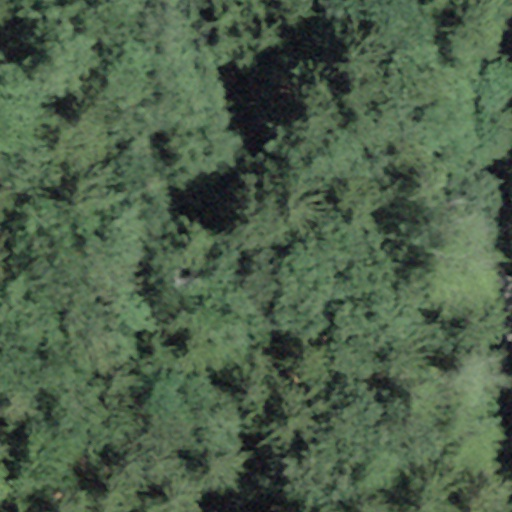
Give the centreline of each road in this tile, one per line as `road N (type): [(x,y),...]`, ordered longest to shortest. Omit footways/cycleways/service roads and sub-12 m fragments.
road 1 (track): [(273,511),(243,436),(223,192),(165,74),(109,0)]
road 2 (unclassified): [(511,75),(488,164),(490,224),(511,329)]
